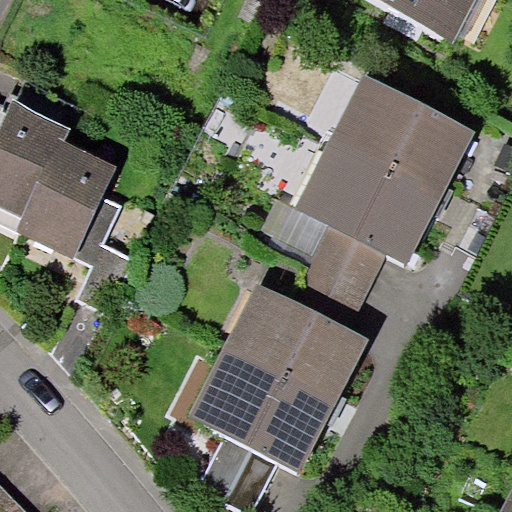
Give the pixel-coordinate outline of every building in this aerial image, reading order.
[(470,0),(375,0),(447,41),(470,0)] [(484,132),(375,75),(341,140),(450,197),(484,132)] [(0,150),(0,209),(31,225),(72,141),(77,132),(22,105),(0,150)] [(450,197),(341,140),(307,205),(416,262),(450,197)] [(25,237),(80,264),(127,168),(72,141),(31,225),(25,237)] [(375,342),(267,285),(231,352),(339,409),(375,342)] [(339,409),(231,352),(195,419),(303,476),(339,409)] [(27,511),(0,484),(0,511),(27,511)]
